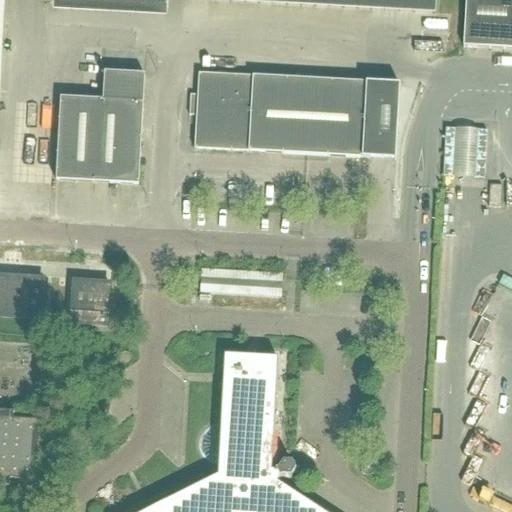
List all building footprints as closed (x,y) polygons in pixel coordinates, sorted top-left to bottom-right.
[(166,0),(52,0),(52,4),(166,10),(166,0)] [(187,0),(188,3),(436,17),(436,0),(187,0)] [(511,52),(511,0),(466,0),(464,50),(511,52)] [(416,43),(437,44),(437,21),(417,21),(416,43)] [(102,103),(60,101),(56,184),(139,188),(145,78),(104,75),(102,103)] [(197,119),(196,139),(195,151),(395,163),(400,87),(199,76),(198,98),(191,98),(189,119),(197,119)] [(447,131),(444,179),(484,181),(487,133),(447,131)] [(490,187),(489,209),(501,210),(502,188),(490,187)] [(201,271),(201,279),(200,296),(281,300),(282,276),(201,271)] [(0,279),(0,319),(41,322),(44,282),(0,279)] [(71,313),(70,326),(107,328),(108,313),(110,287),(73,284),(71,313)] [(150,511),(317,511),(278,486),(280,483),(282,482),(291,482),(294,479),(298,479),(300,475),(294,463),(290,463),(287,467),(283,466),(278,474),(275,475),(271,475),(278,361),(224,358),(217,478),(150,511)] [(0,489),(10,490),(11,488),(10,488),(10,482),(40,484),(43,424),(13,422),(14,417),(15,417),(15,415),(0,414),(0,489)] [(375,468),(374,467),(368,464),(361,467),(361,475),(367,479),(375,476),(375,468)]
